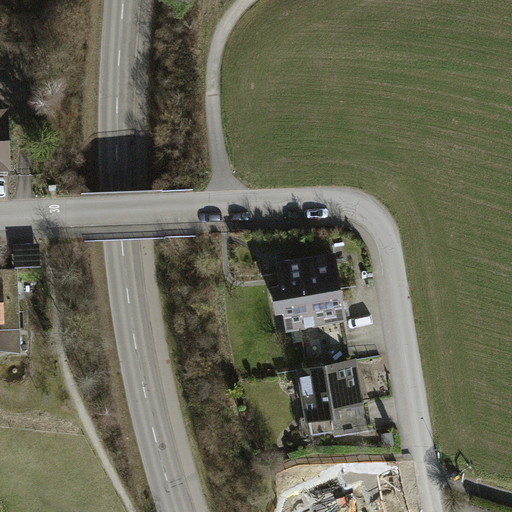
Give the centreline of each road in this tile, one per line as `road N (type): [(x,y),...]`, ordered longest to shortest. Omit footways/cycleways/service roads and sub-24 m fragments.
road 1 (residential): [(0,220),(367,212),(386,232),(435,511)]
road 2 (secondary): [(178,511),(132,320),(122,106),(130,0)]
road 3 (track): [(260,0),(248,6),(220,61),(234,213)]
